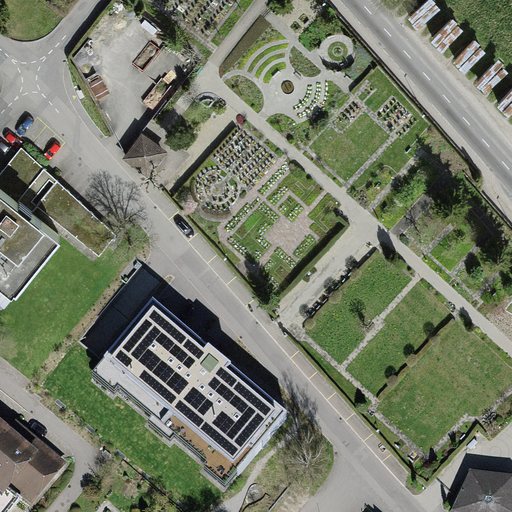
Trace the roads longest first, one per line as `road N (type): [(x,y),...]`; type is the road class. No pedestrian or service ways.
road 1 (residential): [(364,461),(23,77)]
road 2 (secondary): [(360,0),(511,170)]
road 3 (residential): [(57,511),(85,467),(67,435),(0,382)]
